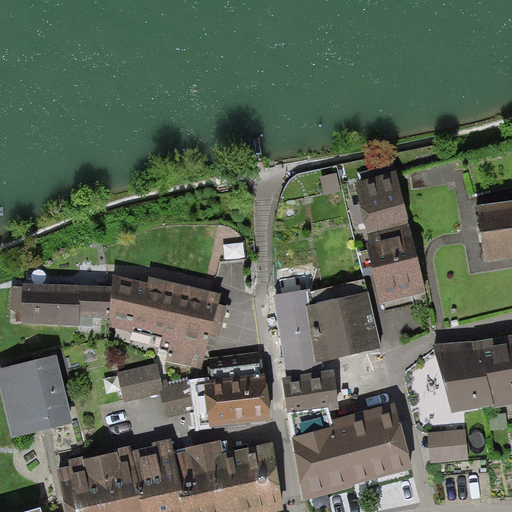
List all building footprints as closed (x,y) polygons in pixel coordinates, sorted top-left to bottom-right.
[(369,238),(412,227),(397,171),(354,182),(369,238)] [(511,200),(476,206),(484,263),(511,259),(511,200)] [(369,238),(381,305),(430,296),(412,227),(369,238)] [(110,317),(110,323),(172,336),(166,361),(203,369),(211,335),(218,337),(225,306),(219,305),(222,294),(149,279),(148,282),(114,275),(113,287),(110,317)] [(80,316),(81,285),(23,283),(22,323),(79,326),(80,316)] [(113,287),(81,285),(80,316),(110,317),(113,287)] [(380,352),(371,296),(315,305),(313,292),(276,299),(290,376),(324,370),(322,362),(380,352)] [(511,339),(491,344),(502,405),(511,403),(511,339)] [(491,344),(437,353),(447,415),(502,405),(491,344)] [(55,356),(0,368),(0,388),(12,438),(71,424),(55,356)] [(157,363),(117,373),(124,402),(160,394),(166,419),(195,412),(188,381),(163,387),(157,363)] [(333,373),(284,380),(289,415),(338,408),(333,373)] [(203,383),(210,429),(272,420),(265,374),(203,383)] [(467,460),(465,429),(428,432),(430,463),(467,460)] [(400,430),(314,456),(327,500),(413,474),(400,430)] [(139,462),(148,511),(286,511),(272,446),(235,453),(233,442),(139,462)] [(61,507),(62,511),(148,511),(136,452),(53,472),(61,507)]
